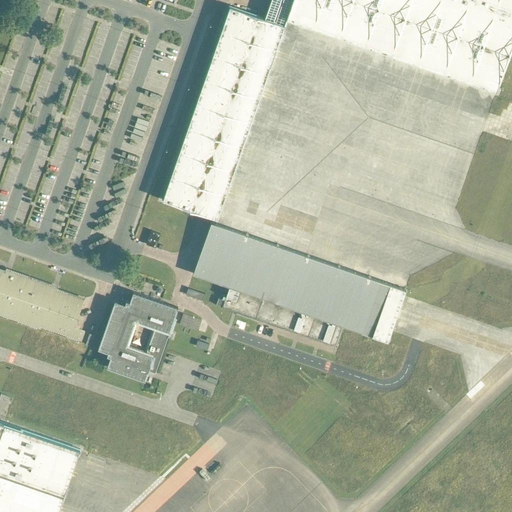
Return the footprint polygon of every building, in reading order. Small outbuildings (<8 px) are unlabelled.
[(163,199),(218,218),(286,19),(496,91),(511,45),(511,0),(270,0),(265,17),(229,5),(163,199)] [(222,307),(336,346),(344,325),(388,340),(406,289),(217,223),(211,221),(200,252),(193,273),(229,286),(224,299),(219,297),(216,304),(222,307)] [(146,244),(156,247),(161,233),(151,230),(146,244)] [(74,327),(83,300),(83,299),(52,288),(53,286),(11,271),(10,273),(0,269),(0,314),(38,327),(39,325),(81,340),(84,331),(74,327)] [(205,293),(188,287),(186,294),(203,300),(205,293)] [(129,301),(126,300),(125,303),(115,300),(98,348),(108,352),(107,355),(110,356),(107,366),(145,380),(149,370),(155,372),(178,307),(133,291),(129,301)] [(196,345),(207,349),(209,344),(198,340),(196,345)] [(81,351),(86,352),(90,342),(84,341),(81,351)] [(0,395),(0,399),(10,403),(13,397),(1,393),(0,395)] [(0,511),(58,511),(80,449),(0,420),(0,511)]
